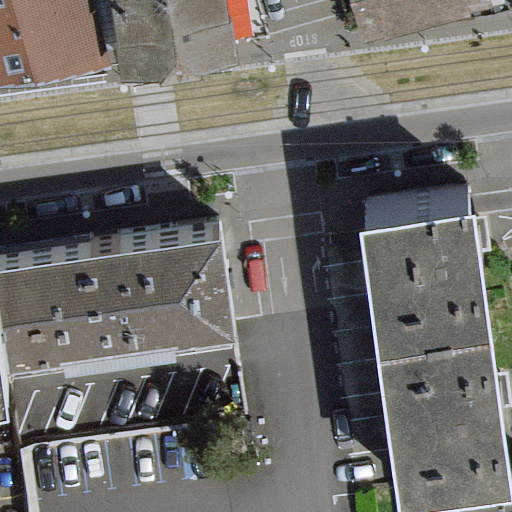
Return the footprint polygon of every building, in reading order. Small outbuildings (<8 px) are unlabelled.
[(0,0),(0,69),(102,55),(86,0),(0,0)] [(118,0),(125,53),(226,41),(221,0),(118,0)] [(360,0),(365,19),(435,0),(360,0)] [(471,178),(363,193),(380,322),(488,307),(471,178)] [(0,245),(0,336),(1,344),(225,312),(211,215),(0,245)] [(488,307),(380,322),(401,478),(436,474),(509,464),(488,307)] [(436,474),(440,511),(511,511),(511,463),(509,464),(436,474)] [(21,493),(23,511),(180,511),(175,474),(21,493)]
